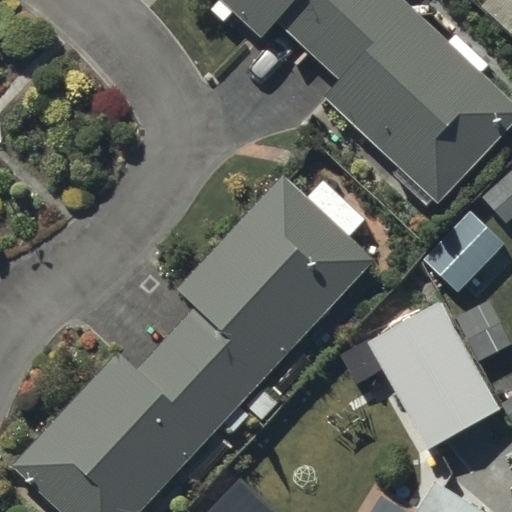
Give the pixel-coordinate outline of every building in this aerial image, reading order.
[(222,0),(263,38),(277,22),(309,52),(358,0),(222,0)] [(511,100),(404,0),(358,0),(309,52),(341,80),(324,98),(440,204),(511,125),(511,100)] [(511,217),(511,170),(483,196),(507,222),(511,217)] [(374,260),(284,175),(177,288),(198,308),(168,340),(237,405),(374,260)] [(505,244),(471,212),(425,259),(459,291),(505,244)] [(511,342),(490,300),(458,317),(481,361),(511,345),(511,342)] [(502,408),(441,302),(370,343),(430,449),(502,408)] [(138,511),(237,405),(168,340),(140,368),(120,350),(15,465),(66,511),(138,511)] [(381,372),(365,344),(344,356),(359,384),(381,372)] [(486,511),(488,510),(434,477),(412,511),(486,511)]
